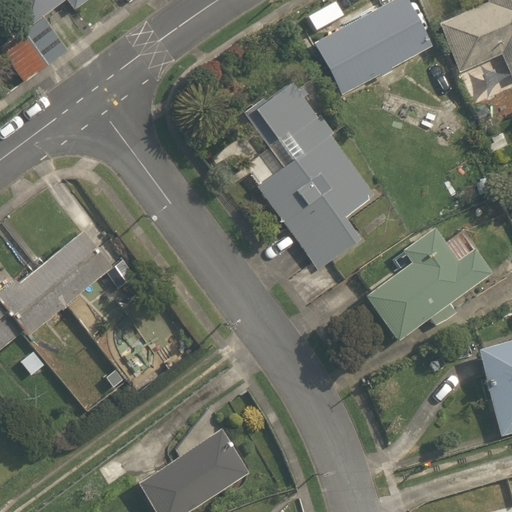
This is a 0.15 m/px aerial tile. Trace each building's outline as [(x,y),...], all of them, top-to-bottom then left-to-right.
[(64,0),(71,10),(84,0),(5,0),(24,26),(19,29),(45,65),(64,52),(39,17),(62,0),(64,0)] [(388,0),(309,44),(338,96),(425,47),(398,0),(388,0)] [(499,56),(510,82),(511,80),(511,0),(473,0),(476,7),(436,24),(457,73),(499,56)] [(42,66),(13,27),(6,32),(11,39),(0,47),(0,57),(19,83),(42,66)] [(255,187),(317,269),(358,238),(342,217),(371,195),(284,80),(240,114),(280,167),(255,187)] [(361,297),(395,342),(427,318),(434,328),(453,313),(447,305),(488,273),(455,231),(439,243),(428,228),(398,251),(407,262),(361,297)] [(105,267),(75,230),(11,283),(6,277),(0,281),(0,342),(15,331),(19,336),(105,267)] [(332,286),(343,278),(337,271),(327,278),(332,286)] [(140,274),(105,283),(110,303),(145,293),(140,274)] [(511,339),(474,350),(497,436),(511,432),(511,339)] [(31,351),(15,363),(26,377),(41,365),(31,351)] [(134,483),(152,511),(185,511),(247,474),(219,429),(134,483)]
